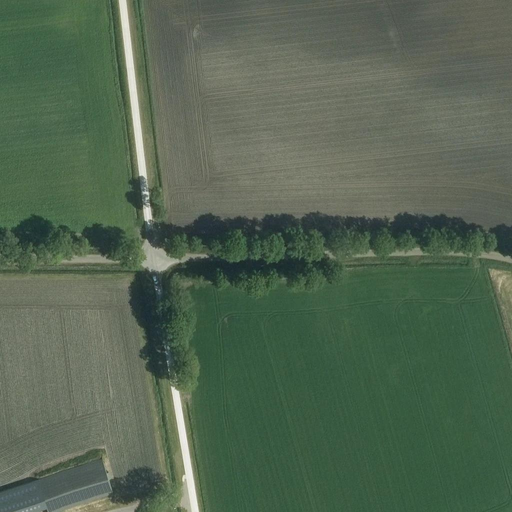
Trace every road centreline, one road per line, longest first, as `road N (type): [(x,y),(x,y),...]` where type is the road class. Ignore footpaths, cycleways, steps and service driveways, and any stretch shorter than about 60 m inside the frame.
road 1 (unclassified): [(511,259),(455,251),(152,259)]
road 2 (unclassified): [(152,259),(122,0)]
road 3 (unclassified): [(195,511),(152,259)]
road 4 (unclassified): [(0,258),(152,259)]
